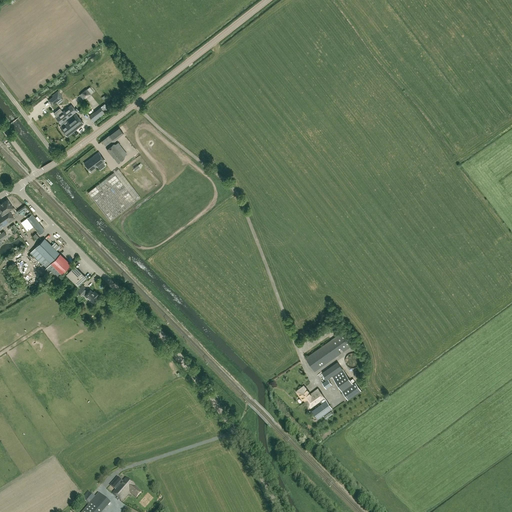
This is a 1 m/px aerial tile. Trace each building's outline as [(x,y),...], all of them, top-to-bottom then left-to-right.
[(86,95),(96,88),(92,83),(82,91),(86,95)] [(58,91),(52,96),(56,101),(62,96),(58,91)] [(105,103),(100,107),(103,111),(108,107),(110,105),(107,102),(105,104),(105,103)] [(67,136),(84,123),(76,114),(66,122),(65,120),(76,111),(71,105),(62,112),(59,108),(53,113),(56,117),(55,117),(60,124),(62,122),(63,124),(60,127),(67,136)] [(89,116),(94,122),(105,113),(103,111),(100,107),(89,116)] [(122,124),(103,136),(106,142),(114,137),(115,139),(127,131),(122,124)] [(124,139),(128,144),(136,136),(132,132),(124,139)] [(113,144),(107,149),(113,158),(114,158),(118,163),(124,159),(113,144)] [(98,152),(84,163),(90,172),(105,161),(98,152)] [(119,169),(88,192),(110,221),(141,197),(119,169)] [(13,208),(8,199),(0,204),(0,212),(2,215),(0,216),(0,228),(14,219),(9,210),(13,208)] [(32,214),(27,218),(22,221),(25,225),(24,226),(27,230),(33,225),(40,234),(44,231),(32,214)] [(69,265),(56,253),(43,240),(35,248),(30,253),(43,266),(46,268),(45,269),(56,279),(69,265)] [(31,263),(21,268),(30,282),(28,283),(31,287),(39,283),(39,281),(44,278),(42,275),(37,278),(33,272),(35,270),(31,263)] [(78,286),(86,278),(74,267),(72,268),(66,275),(78,286)] [(90,290),(87,293),(85,291),(86,290),(83,288),(79,293),(81,295),(82,294),(86,297),(87,296),(93,302),(98,297),(97,297),(99,295),(96,292),(94,294),(90,290)] [(352,345),(343,332),(306,358),(315,371),(341,353),(339,350),(342,348),(343,351),(352,345)] [(358,365),(360,363),(360,361),(360,359),(359,357),(357,355),(355,354),(353,353),(351,353),(349,354),(347,356),(346,358),(345,360),(345,362),(346,364),(348,366),(350,367),(352,368),(354,368),(357,367),(358,365)] [(338,362),(322,372),(327,379),(342,368),(338,362)] [(332,377),(348,399),(361,390),(355,382),(353,384),(343,369),(332,377)] [(328,379),(323,383),(326,388),(332,384),(328,379)] [(310,407),(320,401),(324,397),(318,389),(310,394),(304,386),(296,391),(302,400),(304,398),(310,407)] [(332,408),(324,397),(320,401),(322,404),(312,411),(318,419),(332,408)] [(141,492),(135,487),(135,486),(126,478),(122,482),(117,478),(107,489),(110,492),(115,487),(117,488),(112,494),(121,502),(130,493),(136,498),(141,492)] [(99,493),(82,511),(102,511),(110,503),(99,493)]
